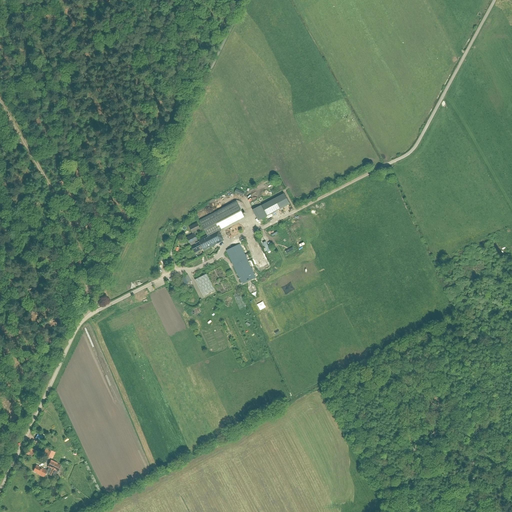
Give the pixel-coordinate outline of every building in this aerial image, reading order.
[(255,196),(257,200),(259,199),(261,202),(268,199),(265,192),(255,196)] [(289,205),(284,194),(254,209),(260,220),(289,205)] [(250,200),(251,204),(249,205),(250,208),(261,203),(260,200),(257,201),(255,197),(250,200)] [(224,241),(219,231),(217,228),(243,214),(236,201),(200,220),(208,236),(198,241),(195,234),(196,233),(201,230),(197,223),(189,227),(192,232),(189,233),(190,236),(187,238),(195,253),(203,249),(204,251),(224,241)] [(172,226),(165,234),(171,238),(177,230),(172,226)] [(277,245),(280,250),(285,247),(282,242),(277,245)] [(227,251),(242,284),(255,278),(239,245),(227,251)] [(180,279),(184,285),(188,283),(185,276),(180,279)] [(215,292),(207,276),(195,281),(203,297),(215,292)] [(48,468),(47,471),(36,466),(33,471),(37,473),(37,474),(44,478),(46,474),(54,478),(60,466),(50,461),(47,467),(48,468)]
